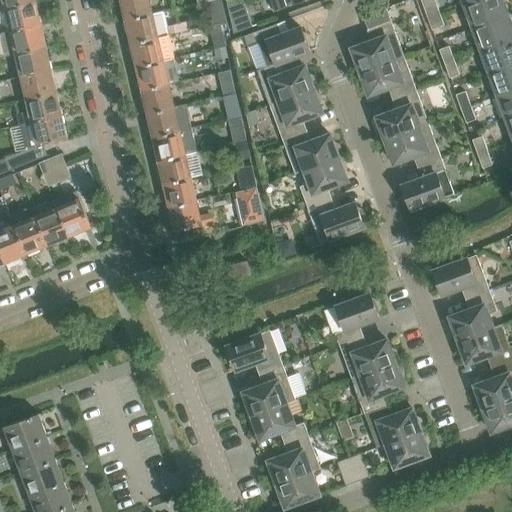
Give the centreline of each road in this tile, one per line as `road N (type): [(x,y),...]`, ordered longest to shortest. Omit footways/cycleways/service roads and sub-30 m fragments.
road 1 (residential): [(478,456),(333,45),(348,0)]
road 2 (residential): [(140,263),(87,0)]
road 3 (residential): [(140,263),(235,511)]
road 4 (residential): [(324,511),(478,456)]
road 5 (residential): [(0,320),(140,263)]
